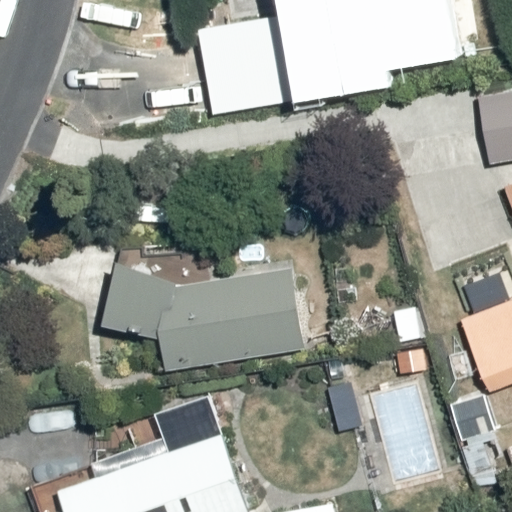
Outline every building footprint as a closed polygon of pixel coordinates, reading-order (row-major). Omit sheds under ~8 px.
[(311,24),(317,73),(479,52),(473,0),(295,0),(298,25),(311,24)] [(206,34),(212,106),(261,102),(260,94),(280,93),(279,81),(303,79),(299,36),(264,39),(263,29),(206,34)] [(487,128),(487,164),(511,159),(511,97),(506,97),(507,92),(480,92),(480,128),(487,128)] [(480,397),(511,385),(511,182),(509,183),(511,192),(511,283),(507,269),(443,292),(480,397)] [(129,245),(104,322),(162,333),(163,370),(305,352),(294,266),(205,278),(209,258),(129,245)] [(253,511),(222,425),(59,483),(69,511),(253,511)] [(336,511),(335,500),(270,511),(336,511)]
